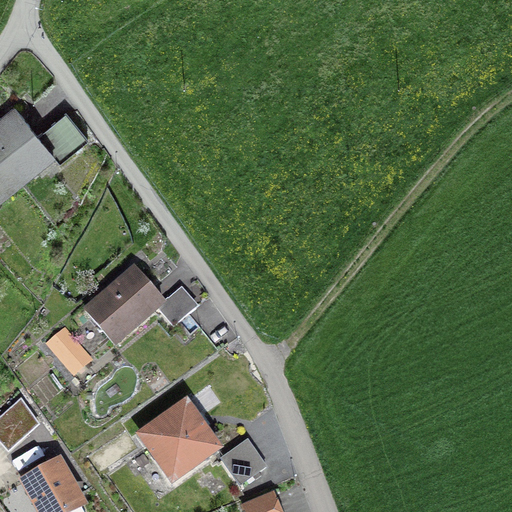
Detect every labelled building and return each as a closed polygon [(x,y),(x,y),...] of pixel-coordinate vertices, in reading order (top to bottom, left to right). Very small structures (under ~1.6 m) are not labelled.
[(14,106),(0,117),(0,147),(26,178),(54,155),(60,163),(89,139),(66,112),(38,136),(14,106)] [(0,199),(26,178),(0,147),(0,199)] [(134,266),(82,309),(116,349),(167,306),(134,266)] [(169,306),(161,313),(174,328),(199,308),(182,288),(165,302),(169,306)] [(224,451),(186,399),(135,435),(173,488),(224,451)] [(22,401),(0,420),(0,444),(8,453),(40,426),(22,401)] [(268,467),(248,439),(220,459),(240,487),(268,467)] [(150,461),(144,454),(136,460),(142,468),(150,461)] [(83,511),(82,510),(88,507),(60,458),(19,481),(36,511),(83,511)] [(239,506),(241,511),(282,511),(275,492),(239,506)]
